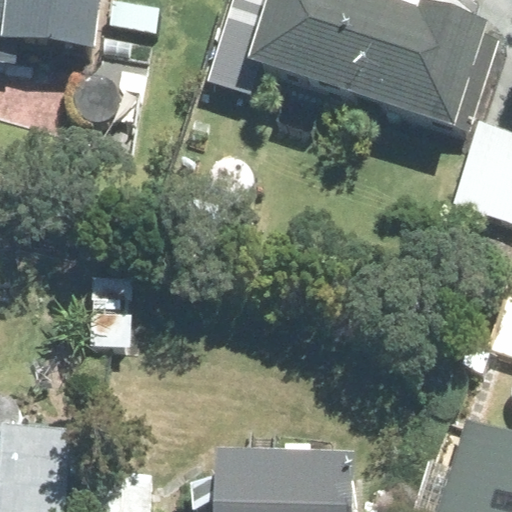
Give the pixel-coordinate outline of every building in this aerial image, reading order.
[(0,0),(0,78),(13,80),(16,63),(97,74),(106,0),(0,0)] [(277,0),(248,90),(453,156),(487,52),(421,30),(419,39),(357,19),(362,3),(352,0),(277,0)] [(95,107),(85,157),(143,169),(154,119),(95,107)] [(511,154),(480,144),(453,223),(511,242),(511,154)] [(184,206),(173,249),(212,260),(224,218),(184,206)] [(511,327),(510,326),(499,360),(511,364),(511,327)] [(431,477),(420,511),(511,511),(511,451),(471,438),(455,485),(431,477)] [(1,443),(0,454),(0,511),(66,511),(71,448),(1,443)] [(216,466),(216,511),(358,511),(358,469),(216,466)] [(97,511),(151,511),(153,481),(99,479),(97,511)]
